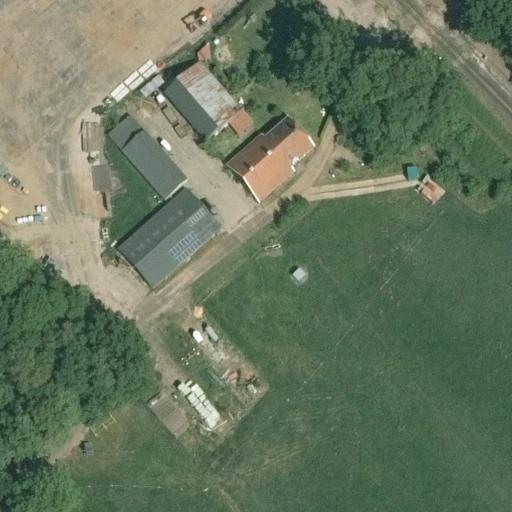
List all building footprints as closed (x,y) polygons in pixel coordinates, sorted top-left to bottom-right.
[(200,64),(162,98),(205,147),(242,113),(200,64)] [(154,88),(169,75),(164,69),(149,82),(154,88)] [(289,170),(312,150),(287,122),(264,143),(261,139),(226,169),(258,205),(292,175),(289,170)] [(112,145),(120,155),(164,204),(187,183),(136,125),(112,145)] [(340,139),(343,150),(361,145),(358,134),(340,139)] [(219,231),(186,193),(185,192),(117,251),(151,290),(219,231)] [(230,327),(209,342),(230,371),(250,356),(230,327)] [(176,354),(158,373),(183,396),(201,377),(176,354)] [(207,440),(231,464),(253,443),(229,418),(207,440)]
